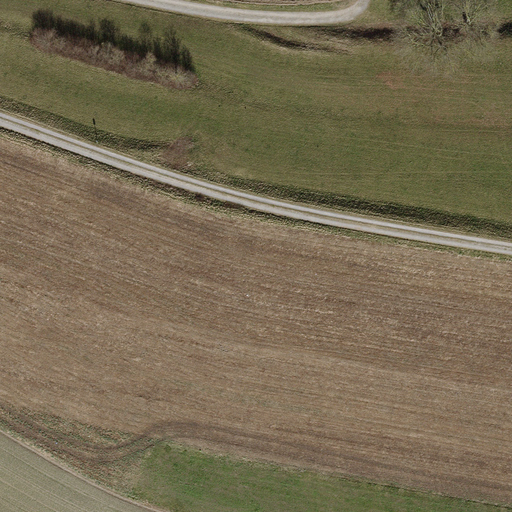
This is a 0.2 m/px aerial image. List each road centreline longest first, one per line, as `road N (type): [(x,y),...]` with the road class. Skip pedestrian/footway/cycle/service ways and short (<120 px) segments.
road 1 (track): [(511,249),(242,198),(0,124)]
road 2 (track): [(362,0),(336,20),(148,0)]
